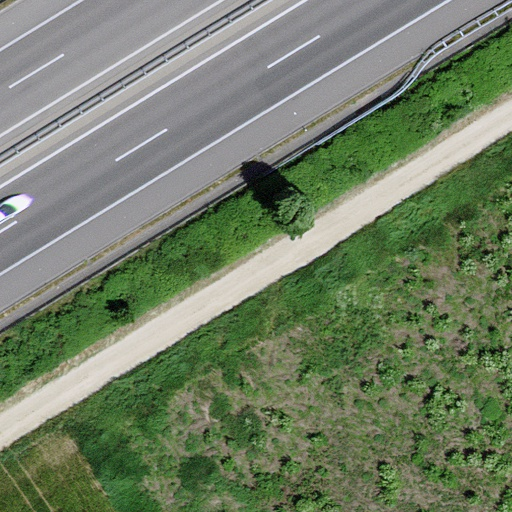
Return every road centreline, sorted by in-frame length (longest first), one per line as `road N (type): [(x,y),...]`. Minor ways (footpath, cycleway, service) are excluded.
road 1 (track): [(511,112),(0,432)]
road 2 (motorway): [(0,231),(379,0)]
road 3 (motorway): [(151,0),(0,93)]
